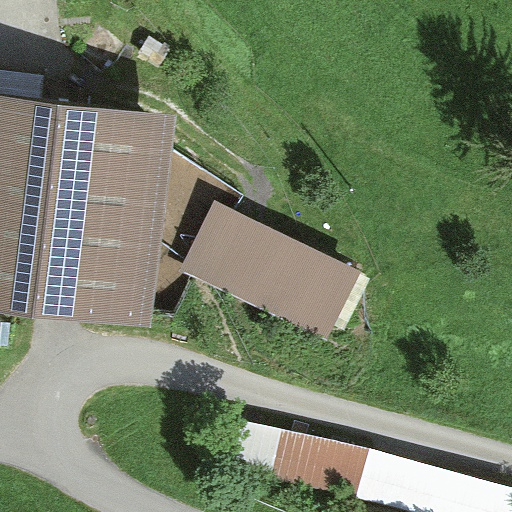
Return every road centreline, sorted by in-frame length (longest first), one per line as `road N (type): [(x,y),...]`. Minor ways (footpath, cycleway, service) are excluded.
road 1 (track): [(41,443),(48,394),(64,375),(118,361),(157,362),(511,470)]
road 2 (track): [(41,443),(86,478),(153,511)]
